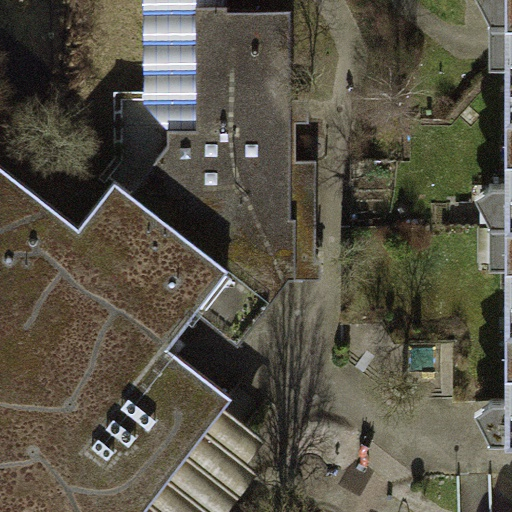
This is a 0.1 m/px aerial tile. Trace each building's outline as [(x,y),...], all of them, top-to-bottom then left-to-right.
[(146,0),(147,104),(169,128),(202,128),(202,9),(226,9),(225,0),(146,0)] [(511,0),(481,0),(493,20),(493,65),(508,65),(508,186),(494,186),(477,195),(493,225),(493,268),(509,268),(509,403),(492,403),(475,412),(492,445),(511,444),(511,0)] [(169,144),(130,192),(228,269),(194,311),(220,330),(239,345),(291,279),(292,8),(226,9),(202,9),(202,128),(169,128),(169,144)] [(0,166),(0,511),(140,511),(223,407),(232,395),(168,345),(194,311),(228,269),(130,192),(115,180),(78,225),(0,166)] [(228,511),(257,475),(245,466),(266,441),(223,407),(140,511),(228,511)]
